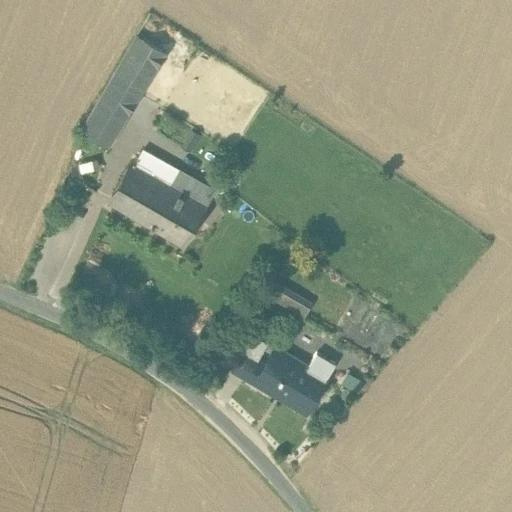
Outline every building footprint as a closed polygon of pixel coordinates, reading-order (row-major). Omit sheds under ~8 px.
[(136,34),(111,77),(138,92),(163,50),(136,34)] [(111,77),(81,129),(106,144),(138,92),(111,77)] [(211,188),(143,149),(135,165),(131,163),(109,203),(182,246),(205,205),(203,203),(211,188)] [(274,284),(266,297),(302,319),(310,306),(274,284)] [(326,379),(275,350),(267,364),(257,382),(308,411),(326,379)] [(267,364),(244,352),(232,372),(255,385),(257,382),(267,364)]
